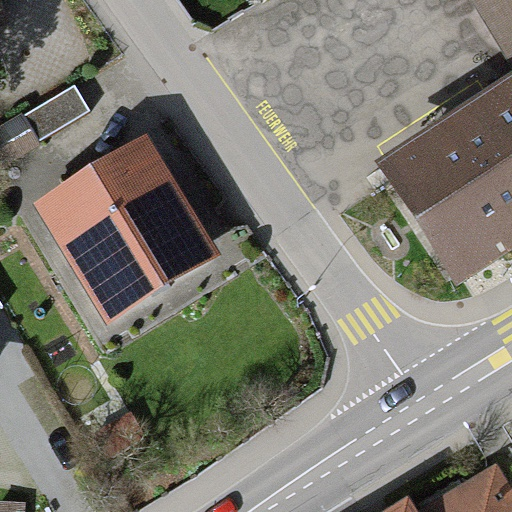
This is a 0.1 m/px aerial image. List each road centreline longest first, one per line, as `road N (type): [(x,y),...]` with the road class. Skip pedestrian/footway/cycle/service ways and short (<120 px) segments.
road 1 (residential): [(426,405),(136,0)]
road 2 (primary): [(258,511),(426,405)]
